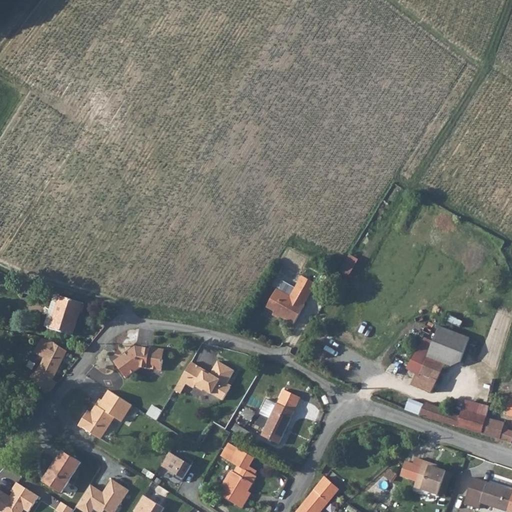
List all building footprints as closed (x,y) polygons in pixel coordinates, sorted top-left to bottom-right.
[(342,270),(351,276),(361,260),(351,254),(342,270)] [(301,277),(295,288),(308,295),(314,284),(301,277)] [(276,290),(267,308),(274,312),(273,314),(294,325),(305,305),(303,304),(308,295),(295,288),(290,297),(276,290)] [(54,294),(44,327),(71,335),(81,302),(54,294)] [(433,343),(431,347),(419,375),(424,377),(420,386),(432,391),(446,363),(451,365),(460,362),(470,338),(440,326),(433,343)] [(53,340),(44,338),(37,352),(45,357),(42,365),(39,366),(31,377),(51,391),(59,380),(53,376),(55,373),(60,363),(67,350),(58,344),(53,340)] [(424,339),(422,343),(431,347),(433,343),(424,339)] [(419,375),(431,347),(421,343),(407,368),(416,373),(419,375)] [(137,345),(115,360),(126,377),(141,366),(162,370),(164,360),(162,357),(164,349),(152,346),(151,351),(145,350),(145,347),(137,345)] [(192,361),(181,379),(175,389),(181,392),(187,382),(194,386),(195,384),(203,389),(204,387),(211,391),(227,365),(218,360),(211,372),(192,361)] [(227,365),(211,391),(223,398),(230,386),(226,383),(227,382),(234,370),(227,365)] [(416,373),(412,383),(419,387),(420,386),(424,377),(419,375),(416,373)] [(79,425),(95,435),(100,428),(105,431),(115,417),(121,421),(132,404),(110,389),(103,399),(101,398),(96,405),(97,406),(95,410),(93,409),(91,412),(88,410),(79,425)] [(278,404),(263,436),(280,444),(295,412),(301,398),(284,390),(278,404)] [(411,397),(406,410),(420,415),(425,403),(411,397)] [(425,403),(420,415),(458,427),(462,413),(426,402),(425,403)] [(462,413),(458,427),(481,433),(487,415),(488,413),(465,405),(462,413)] [(154,406),(150,415),(159,419),(163,410),(154,406)] [(487,415),(481,433),(498,438),(511,443),(511,440),(511,430),(507,428),(508,426),(505,424),(505,422),(487,415)] [(100,428),(95,435),(101,438),(105,431),(100,428)] [(242,448),(234,462),(239,465),(235,472),(232,470),(218,493),(242,508),(249,498),(244,496),(247,491),(248,491),(257,476),(255,475),(258,470),(251,465),(256,456),(242,448)] [(64,450),(44,480),(62,492),(82,462),(64,450)] [(181,481),(193,461),(185,456),(183,460),(169,452),(161,465),(175,473),(173,476),(181,481)] [(408,462),(404,476),(419,481),(417,487),(441,495),(441,492),(448,471),(432,466),(433,463),(418,458),(416,464),(408,462)] [(448,471),(441,492),(446,494),(453,473),(448,471)] [(326,477),(297,511),(320,511),(340,489),(326,477)] [(511,511),(511,506),(511,489),(477,478),(468,503),(481,507),(483,502),(511,511)] [(112,480),(104,493),(103,492),(92,485),(78,506),(87,511),(90,511),(93,507),(100,511),(101,511),(104,507),(112,511),(114,511),(128,490),(112,480)] [(154,481),(145,495),(161,505),(169,491),(154,481)] [(18,484),(10,497),(1,492),(0,493),(0,511),(1,511),(21,511),(24,509),(28,511),(37,496),(18,484)] [(161,505),(145,495),(134,511),(136,511),(159,511),(163,507),(161,505)]
